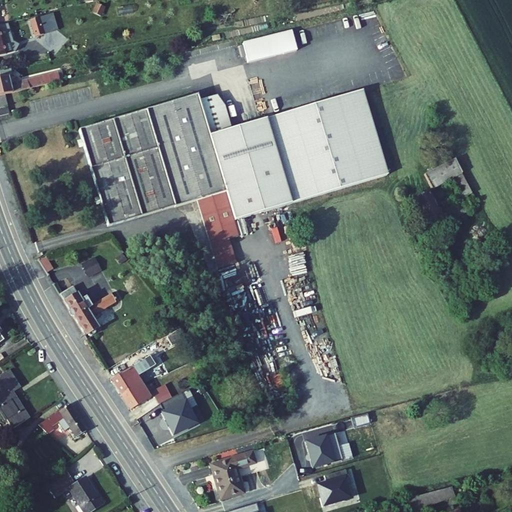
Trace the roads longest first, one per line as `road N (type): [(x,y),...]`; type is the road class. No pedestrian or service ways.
road 1 (primary): [(0,226),(43,321),(169,511)]
road 2 (unknown): [(315,416),(277,272)]
